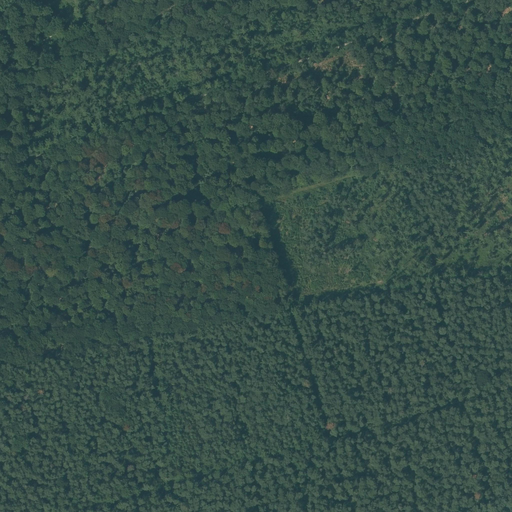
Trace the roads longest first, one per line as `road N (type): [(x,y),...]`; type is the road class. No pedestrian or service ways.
road 1 (track): [(470,0),(0,170)]
road 2 (track): [(0,63),(118,0)]
